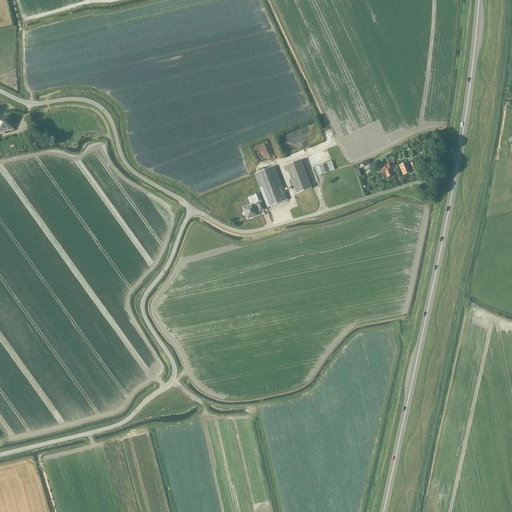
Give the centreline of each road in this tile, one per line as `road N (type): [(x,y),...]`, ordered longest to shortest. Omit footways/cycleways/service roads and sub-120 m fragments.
road 1 (primary): [(383,511),(467,104)]
road 2 (unclassified): [(0,455),(117,425),(171,382),(173,364),(142,302),(191,208)]
road 3 (unclassified): [(422,181),(254,231),(229,229),(191,208)]
road 4 (unclassified): [(191,208),(130,169),(93,103),(27,103),(0,91)]
